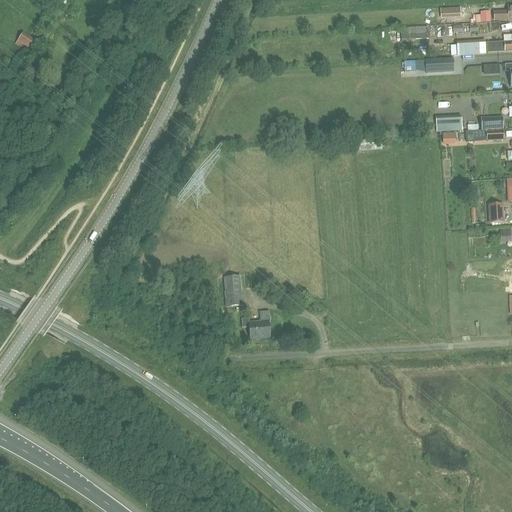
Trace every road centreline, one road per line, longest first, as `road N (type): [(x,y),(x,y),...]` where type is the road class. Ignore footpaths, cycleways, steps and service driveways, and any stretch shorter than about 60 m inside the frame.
road 1 (tertiary): [(0,371),(142,157),(218,0)]
road 2 (secondary): [(310,511),(144,377),(0,298)]
road 3 (unclassified): [(200,361),(511,340)]
road 4 (motorway): [(118,511),(0,439)]
